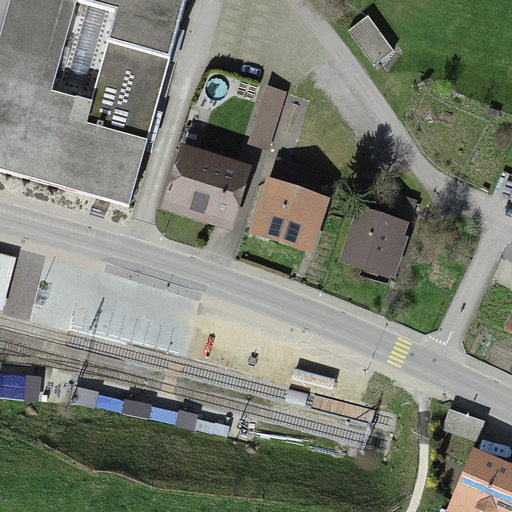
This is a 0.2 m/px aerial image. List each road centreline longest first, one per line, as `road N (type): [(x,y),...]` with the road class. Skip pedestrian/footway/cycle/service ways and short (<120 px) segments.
road 1 (secondary): [(0,219),(287,305),(437,368)]
road 2 (residential): [(490,225),(416,162),(298,0)]
road 3 (residential): [(437,368),(487,256),(490,225)]
